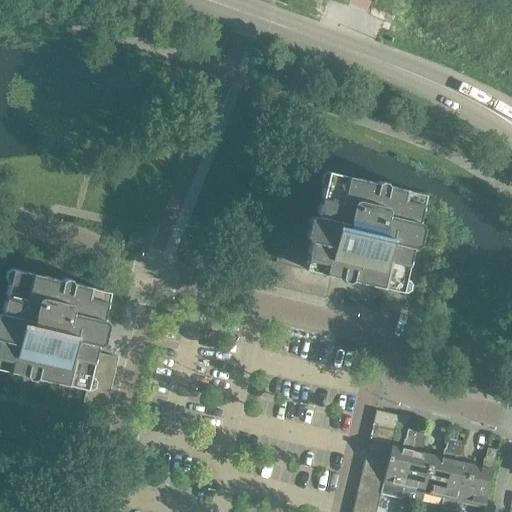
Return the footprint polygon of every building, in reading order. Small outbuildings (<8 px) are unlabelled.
[(295,267),(307,270),(319,273),(330,275),(339,277),(341,280),(346,282),(349,280),(400,291),(410,246),(413,247),(413,246),(416,244),(418,238),(416,235),(416,234),(419,232),(420,227),(418,223),(419,223),(415,222),(419,205),(422,195),(422,193),(385,185),(383,182),(378,181),(375,183),(325,171),(322,182),(318,199),(291,193),(280,242),(275,262),(283,264),(295,267)] [(255,283),(260,259),(248,257),(243,280),(255,283)] [(266,285),(272,262),(260,259),(255,283),(266,285)] [(278,288),(283,264),(275,262),(272,262),(266,285),(278,288)] [(290,291),(295,267),(283,264),(278,288),(290,291)] [(302,293),(307,270),(295,267),(290,291),(302,293)] [(36,377),(86,389),(86,388),(89,376),(91,364),(94,352),(96,344),(99,344),(102,342),(104,336),(102,333),(102,332),(105,330),(106,324),(105,321),(105,320),(102,319),(105,303),(108,291),(11,268),(4,297),(0,295),(0,368),(25,375),(27,378),(32,379),(36,377)] [(313,296),(319,273),(307,270),(302,293),(313,296)] [(325,299),(330,275),(319,273),(313,296),(325,299)] [(117,358),(94,352),(91,364),(115,370),(117,358)] [(112,382),(115,370),(91,364),(89,376),(112,382)] [(109,394),(112,382),(89,376),(86,388),(109,394)] [(106,405),(109,394),(86,388),(86,389),(83,400),(106,405)] [(103,418),(106,405),(83,400),(80,413),(103,418)] [(375,410),(373,423),(395,428),(398,416),(375,410)] [(392,440),(395,428),(373,423),(370,434),(392,440)] [(402,489),(415,432),(407,430),(405,440),(406,440),(404,449),(391,447),(390,451),(387,463),(384,475),(381,487),(380,494),(400,499),(402,489)] [(422,494),(431,456),(419,453),(422,444),(425,434),(415,432),(402,489),(422,494)] [(391,447),(392,440),(370,434),(367,446),(390,451),(391,447)] [(443,498),(456,441),(447,439),(445,449),(446,449),(443,459),(431,456),(422,494),(443,498)] [(460,511),(463,503),(471,465),(459,462),(461,453),(462,453),(464,443),(456,441),(443,498),(440,508),(457,511),(460,511)] [(387,463),(390,451),(367,446),(364,458),(387,463)] [(483,468),(471,465),(463,503),(483,508),(496,450),(487,448),(484,458),(485,458),(483,468)] [(384,475),(387,463),(364,458),(362,470),(384,475)] [(381,487),(384,475),(362,470),(359,481),(381,487)] [(380,494),(381,487),(359,481),(356,493),(379,498),(380,494)] [(376,510),(379,498),(356,493),(354,505),(376,510)]
